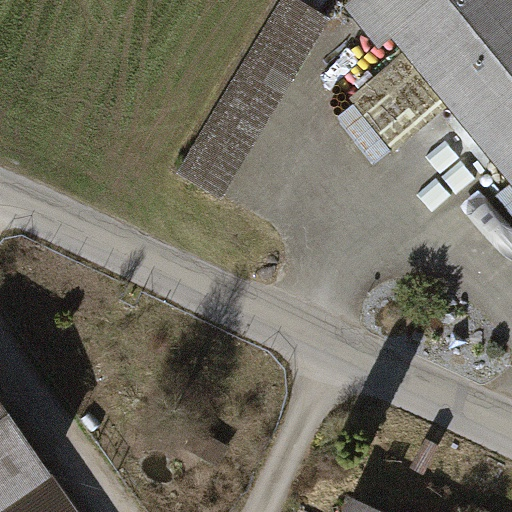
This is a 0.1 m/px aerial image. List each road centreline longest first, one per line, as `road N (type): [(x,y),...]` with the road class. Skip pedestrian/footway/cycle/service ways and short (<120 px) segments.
road 1 (unclassified): [(511,433),(0,196)]
road 2 (track): [(330,349),(263,511)]
